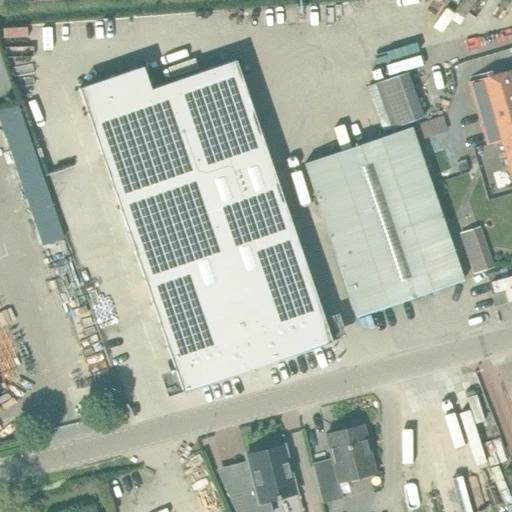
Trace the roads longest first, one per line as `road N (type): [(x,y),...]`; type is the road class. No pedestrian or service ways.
road 1 (unclassified): [(0,479),(478,348)]
road 2 (unknown): [(511,45),(263,81)]
